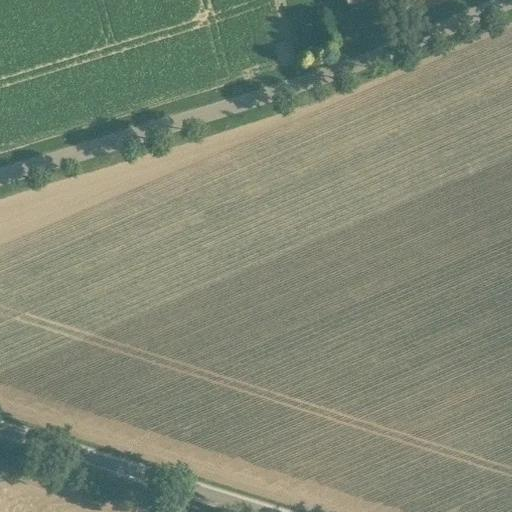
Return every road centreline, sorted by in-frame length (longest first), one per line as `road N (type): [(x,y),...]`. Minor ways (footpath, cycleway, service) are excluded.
road 1 (unclassified): [(0,178),(260,98),(511,0)]
road 2 (unclassified): [(265,511),(0,427)]
